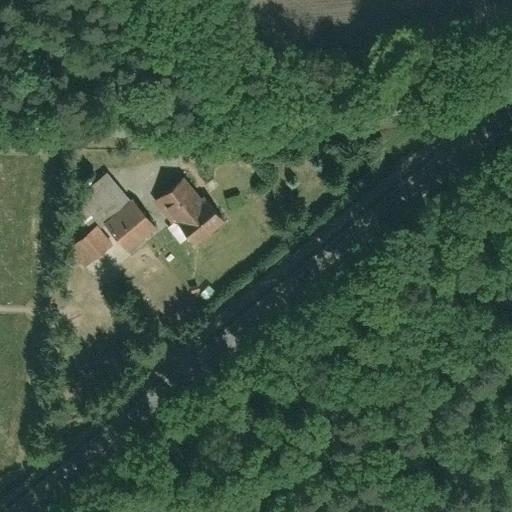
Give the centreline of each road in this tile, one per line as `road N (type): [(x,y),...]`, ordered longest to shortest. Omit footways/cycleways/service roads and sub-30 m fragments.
road 1 (tertiary): [(18,511),(481,132)]
road 2 (unclassified): [(0,128),(257,130),(394,111),(481,132)]
